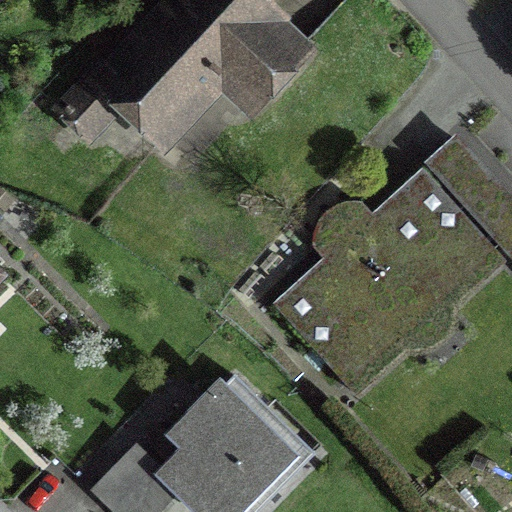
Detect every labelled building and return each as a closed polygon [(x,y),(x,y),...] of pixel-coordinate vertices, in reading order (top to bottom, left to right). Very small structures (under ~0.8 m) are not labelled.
[(245,109),(299,50),(245,0),(181,0),(102,86),(161,140),(215,82),(245,109)] [(511,207),(453,142),(426,167),(511,262),(511,207)] [(493,253),(420,172),(270,307),(344,388),(493,253)] [(162,478),(176,492),(196,511),(257,511),(312,456),(231,377),(172,438),(186,452),(175,464),(162,478)] [(156,511),(176,492),(162,478),(133,450),(91,493),(110,511),(156,511)]
